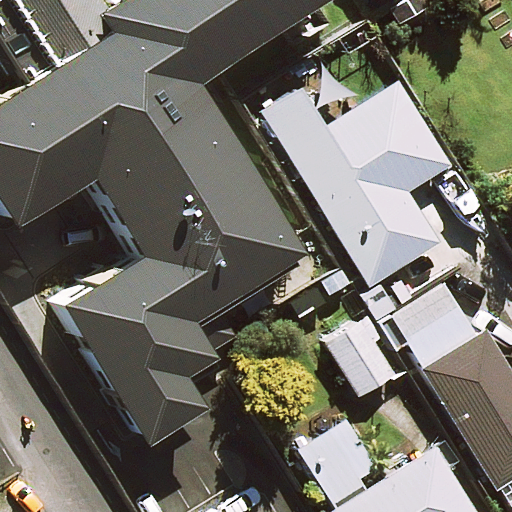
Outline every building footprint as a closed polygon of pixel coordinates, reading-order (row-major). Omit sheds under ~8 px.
[(168,78),(266,20),(282,47),(314,28),(297,1),(299,0),(96,0),(90,4),(87,0),(0,0),(0,59),(11,79),(0,85),(0,208),(64,169),(113,250),(36,297),(122,441),(184,404),(165,371),(221,337),(199,301),(275,255),(168,78)] [(440,10),(434,0),(402,0),(393,6),(407,30),(440,10)] [(434,0),(440,10),(456,0),(434,0)] [(438,163),(387,81),(348,106),(319,60),(246,105),(358,284),(427,241),(395,190),(438,163)] [(511,392),(487,350),(444,277),(382,314),(483,486),(511,469),(511,392)] [(385,372),(352,319),(317,341),(349,394),(385,372)] [(353,482),(349,476),(365,466),(334,417),(320,426),(285,449),(320,504),(353,482)] [(321,511),(462,511),(424,449),(321,511)]
